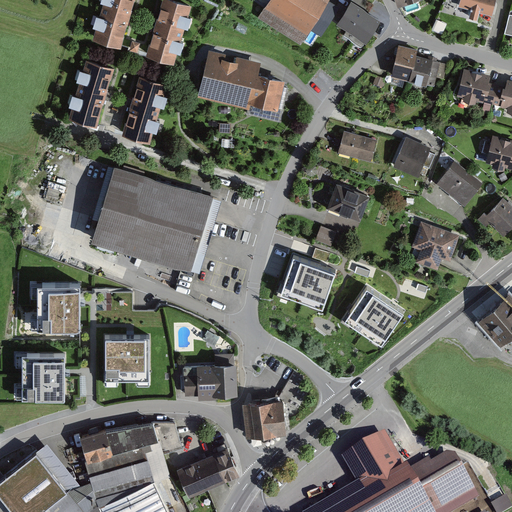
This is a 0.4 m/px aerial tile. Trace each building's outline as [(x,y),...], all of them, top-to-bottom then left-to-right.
[(132,43),(143,0),(110,0),(102,36),(132,43)] [(200,4),(183,0),(168,0),(154,52),(185,60),(200,4)] [(337,0),(275,0),(267,15),(311,43),(337,0)] [(498,13),(501,0),(463,0),(463,4),(475,7),(473,16),(485,19),(487,10),(498,13)] [(340,22),(371,41),(384,20),(352,1),(340,22)] [(135,39),(130,48),(137,51),(142,43),(135,39)] [(434,84),(439,61),(414,55),(415,49),(400,45),(392,74),(434,84)] [(278,105),(283,79),(258,74),(261,61),(210,50),(200,95),(249,105),(250,99),(278,105)] [(121,67),(92,59),(77,116),(105,124),(121,67)] [(511,107),(511,80),(507,79),(505,86),(489,81),(490,75),(464,68),(457,94),(484,101),(486,97),(504,101),(503,105),(511,107)] [(177,85),(146,77),(131,131),(162,140),(177,85)] [(337,154),(373,164),(379,141),(343,131),(337,154)] [(511,137),(496,134),(490,165),(511,169),(511,137)] [(420,179),(432,148),(404,138),(394,165),(414,172),(412,177),(420,179)] [(471,205),(487,189),(461,164),(445,181),(471,205)] [(208,272),(227,200),(120,166),(119,171),(111,168),(97,219),(107,220),(101,239),(208,272)] [(369,198),(338,186),(330,210),(361,221),(369,198)] [(511,202),(508,199),(494,214),(490,210),(482,219),(493,230),(500,222),(511,233),(511,202)] [(458,260),(466,234),(426,221),(417,247),(428,251),(425,262),(443,268),(447,256),(458,260)] [(338,232),(323,227),(317,242),(333,247),(338,232)] [(314,256),(329,260),(332,250),(317,246),(314,256)] [(337,269),(294,255),(282,292),(324,307),(337,269)] [(39,324),(79,324),(79,282),(39,282),(39,324)] [(403,311),(367,285),(344,317),(380,343),(403,311)] [(511,297),(487,320),(511,346),(511,297)] [(106,376),(148,376),(149,335),(106,335),(106,376)] [(23,396),(64,396),(64,352),(23,352),(23,396)] [(235,396),(234,363),(187,365),(188,392),(205,391),(206,397),(235,396)] [(283,399),(242,403),(246,435),(287,431),(283,399)] [(153,419),(111,429),(117,451),(158,440),(153,419)] [(109,429),(81,437),(88,460),(115,452),(109,429)] [(434,511),(474,489),(455,457),(447,455),(412,475),(386,429),(340,456),(356,483),(306,511),(434,511)] [(96,495),(168,475),(159,441),(86,461),(96,495)] [(179,469),(190,495),(240,474),(229,447),(179,469)] [(84,511),(37,451),(0,481),(0,493),(14,511),(84,511)] [(170,511),(155,479),(101,504),(105,511),(170,511)] [(498,511),(503,511),(511,507),(511,501),(509,495),(494,503),(498,511)]
